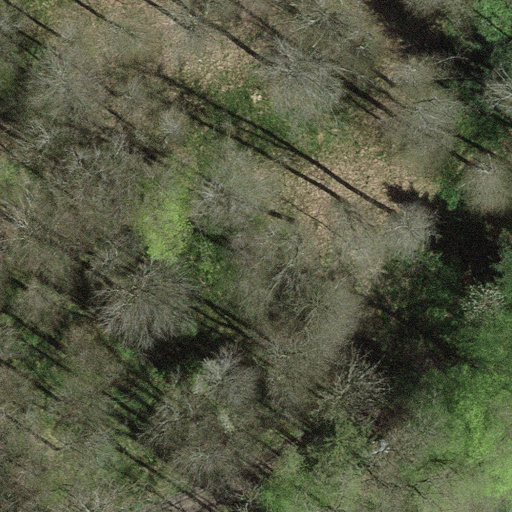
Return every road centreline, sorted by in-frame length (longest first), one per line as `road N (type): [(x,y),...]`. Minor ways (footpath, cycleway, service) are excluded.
road 1 (track): [(511,365),(478,336),(197,458),(7,511)]
road 2 (track): [(478,336),(80,0)]
